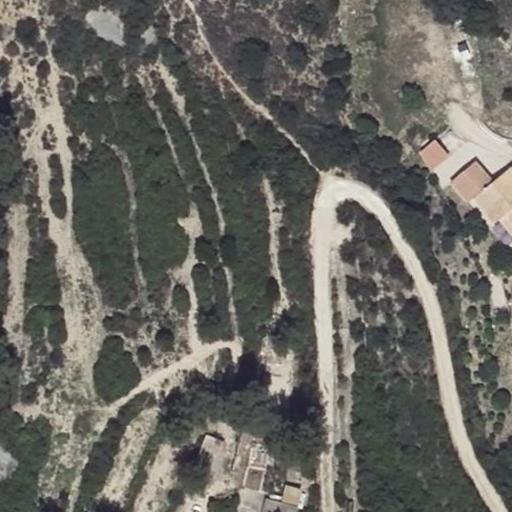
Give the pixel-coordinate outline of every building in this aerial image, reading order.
[(421,153),(431,171),(448,157),(435,140),(421,153)] [(506,214),(511,221),(511,168),(511,167),(493,182),(475,162),(451,182),(468,203),(474,197),(496,223),(501,219),(506,214)] [(511,221),(506,214),(501,219),(511,232),(511,221)] [(211,480),(222,454),(204,447),(193,473),(211,480)] [(266,499),(263,511),(294,511),(299,489),(288,487),(284,503),(266,499)]
